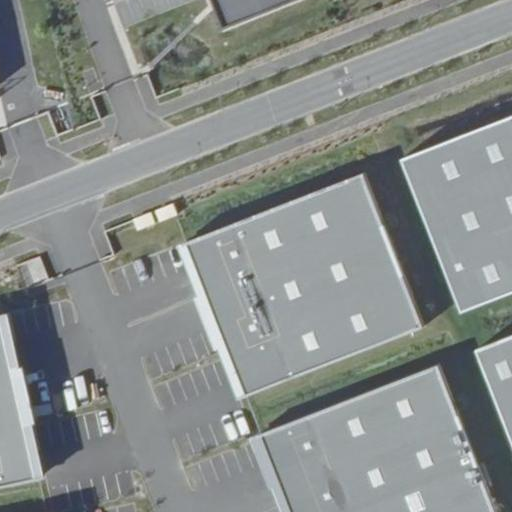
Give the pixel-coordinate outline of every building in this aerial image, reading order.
[(210,0),(222,30),(297,0),(210,0)] [(511,116),(400,160),(459,311),(511,290),(511,116)] [(365,172),(146,258),(205,411),(425,326),(365,172)] [(38,256),(20,264),(29,284),(47,276),(38,256)] [(3,314),(0,314),(0,486),(40,477),(3,314)] [(511,335),(474,350),(511,445),(511,335)] [(497,511),(440,363),(220,449),(244,511),(497,511)]
